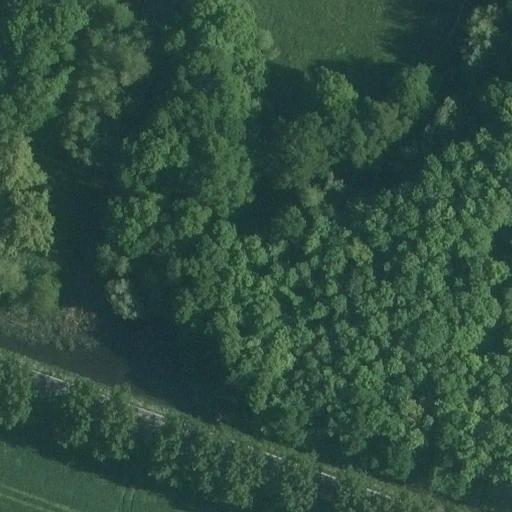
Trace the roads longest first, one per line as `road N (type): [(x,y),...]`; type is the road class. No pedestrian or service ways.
road 1 (track): [(99,181),(240,227),(272,228),(441,48),(463,0)]
road 2 (tertiary): [(395,511),(0,372)]
